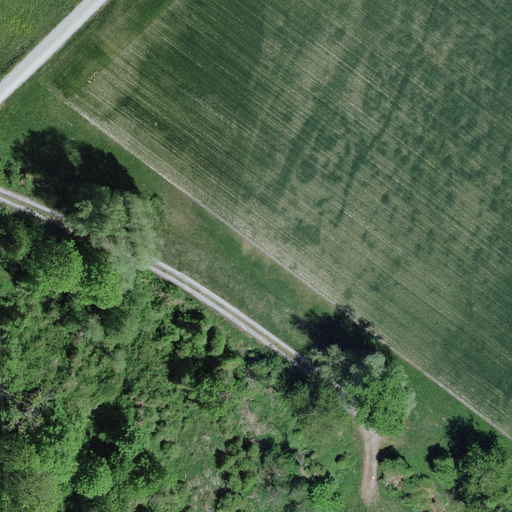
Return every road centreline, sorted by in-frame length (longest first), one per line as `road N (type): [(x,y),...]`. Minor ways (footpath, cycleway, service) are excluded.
road 1 (track): [(0,194),(81,228),(250,326),(372,428),(372,504),(383,511)]
road 2 (unclassified): [(0,95),(97,0)]
